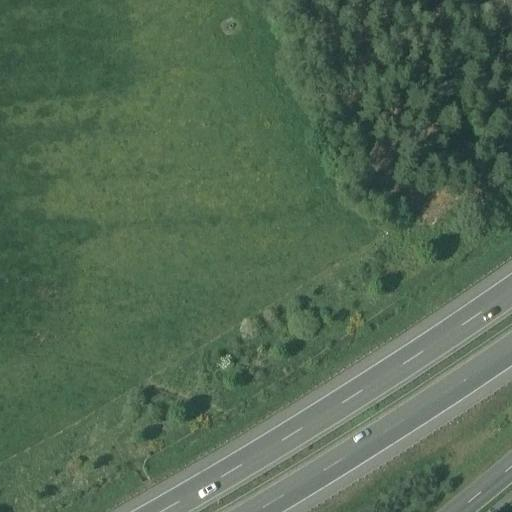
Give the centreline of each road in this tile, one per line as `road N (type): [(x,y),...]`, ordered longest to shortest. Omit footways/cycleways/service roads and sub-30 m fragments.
road 1 (motorway): [(511,295),(167,511)]
road 2 (motorway): [(262,511),(511,352)]
